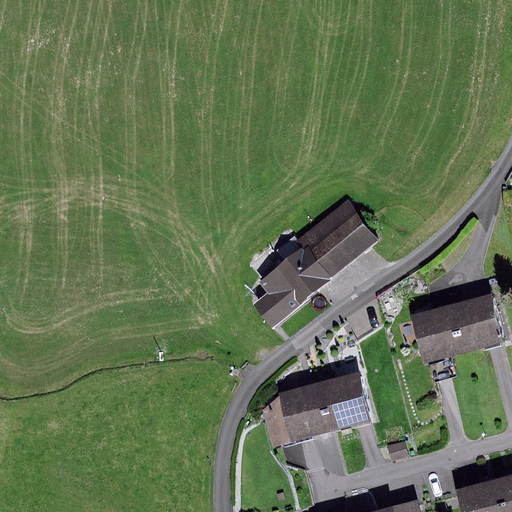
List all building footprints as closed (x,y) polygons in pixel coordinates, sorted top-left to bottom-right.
[(298,241),(302,247),(330,280),(378,240),(346,201),(298,241)] [(259,317),(271,331),(330,280),(302,247),(260,282),(277,302),(259,317)] [(502,343),(491,296),(453,305),(465,352),(502,343)] [(465,352),(453,305),(411,315),(423,362),(465,352)] [(357,373),(324,382),(337,430),(369,421),(357,373)] [(324,382),(278,394),(264,407),(275,446),(337,430),(324,382)] [(405,441),(387,445),(391,461),(409,457),(405,441)] [(511,511),(511,476),(498,480),(506,511),(511,511)] [(506,511),(498,480),(456,491),(461,511),(506,511)] [(279,501),(285,500),(284,493),(277,494),(279,501)] [(420,511),(419,503),(382,511),(420,511)]
